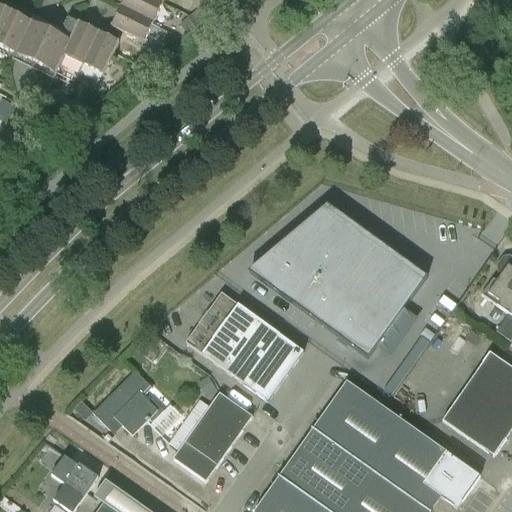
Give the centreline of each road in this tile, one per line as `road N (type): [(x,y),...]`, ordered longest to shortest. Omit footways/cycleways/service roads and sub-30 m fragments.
road 1 (tertiary): [(0,345),(99,243),(271,98),(282,74)]
road 2 (tertiary): [(282,74),(259,72),(0,303)]
road 3 (unclassified): [(511,178),(337,31)]
road 4 (unclassified): [(229,511),(330,358)]
